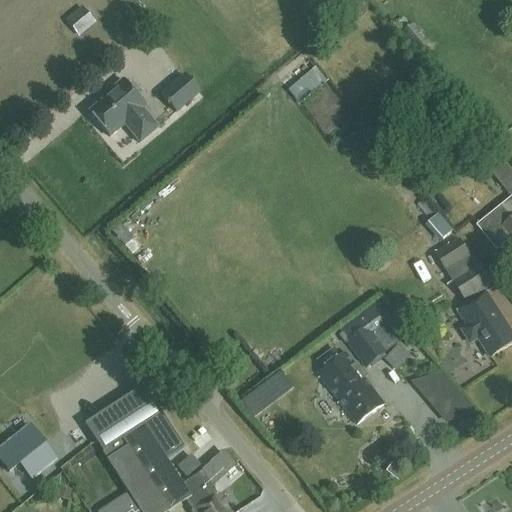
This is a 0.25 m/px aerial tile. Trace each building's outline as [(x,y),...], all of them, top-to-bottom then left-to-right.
[(199,95),(183,76),(160,95),(176,114),(199,95)] [(141,144),(159,128),(144,110),(147,108),(124,81),(101,100),(103,102),(90,113),(111,137),(125,125),(141,144)] [(509,195),(511,192),(511,174),(500,158),(488,168),(509,195)] [(511,241),(511,203),(510,201),(478,226),(497,250),(510,240),(511,241)] [(495,287),(481,264),(480,264),(470,257),(459,240),(434,256),(451,282),(468,305),(495,287)] [(475,302),(458,313),(468,328),(462,331),(471,344),(479,339),(491,359),(511,345),(511,335),(494,308),(486,295),(475,302)] [(430,314),(444,305),(438,296),(425,305),(430,314)] [(388,351),(376,335),(392,323),(387,315),(379,304),(343,331),(350,341),(347,343),(366,368),(388,351)] [(357,426),(384,405),(346,354),(318,374),(357,426)] [(285,373),(243,403),(254,419),(296,389),(285,373)] [(217,495),(208,481),(215,477),(209,467),(202,472),(182,485),(166,460),(183,448),(143,386),(84,424),(101,452),(107,460),(124,488),(132,499),(139,511),(168,511),(183,502),(186,501),(192,511),(217,495)] [(0,448),(0,460),(8,471),(19,462),(31,477),(54,460),(41,444),(42,444),(29,426),(0,448)] [(222,453),(213,461),(225,475),(234,466),(222,453)] [(186,477),(199,467),(191,457),(178,467),(186,477)] [(58,488),(55,499),(68,503),(71,492),(58,488)] [(229,511),(218,494),(217,495),(192,511),(190,511),(229,511)]
